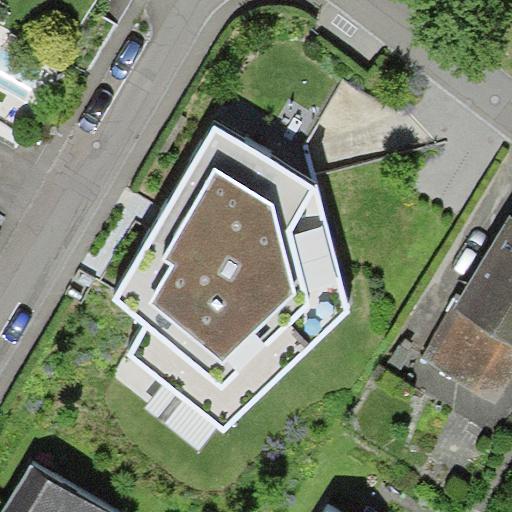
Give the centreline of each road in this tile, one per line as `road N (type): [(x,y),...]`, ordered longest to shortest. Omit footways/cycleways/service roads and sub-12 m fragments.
road 1 (residential): [(205,0),(0,340)]
road 2 (residential): [(511,104),(374,0)]
